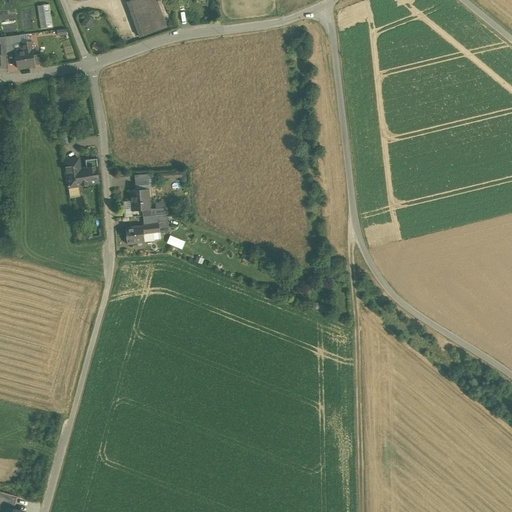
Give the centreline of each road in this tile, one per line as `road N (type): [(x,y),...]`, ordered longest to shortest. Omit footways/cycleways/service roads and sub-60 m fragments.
road 1 (tertiary): [(319,8),(331,28),(356,228),(370,261),(409,308),(511,377)]
road 2 (track): [(356,228),(350,245),(361,511)]
road 3 (unclassified): [(110,264),(46,511)]
road 4 (tertiary): [(319,8),(278,22),(178,35),(89,65)]
road 5 (residential): [(89,65),(102,126),(110,264)]
